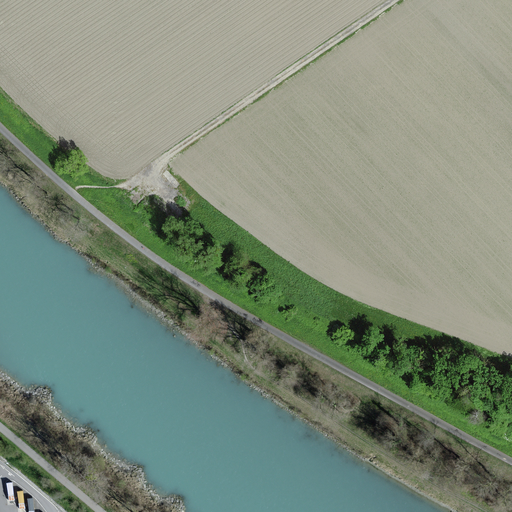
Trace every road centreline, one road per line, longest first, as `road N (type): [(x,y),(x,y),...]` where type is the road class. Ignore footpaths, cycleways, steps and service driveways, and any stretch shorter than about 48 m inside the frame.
road 1 (track): [(0,125),(135,244),(511,459)]
road 2 (track): [(393,0),(92,208)]
road 3 (track): [(255,371),(493,511)]
